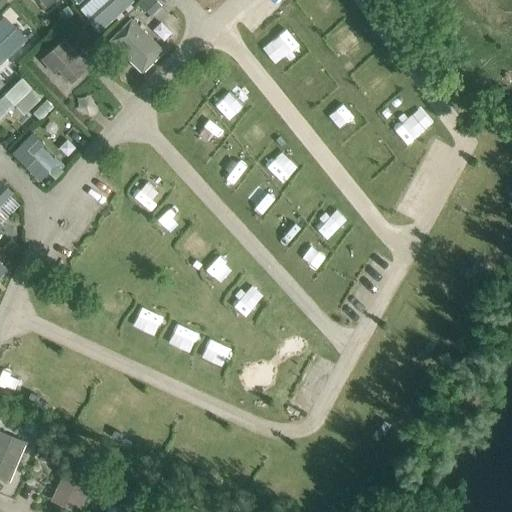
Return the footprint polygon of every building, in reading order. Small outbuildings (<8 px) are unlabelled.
[(133,1),(132,0),(87,0),(79,7),(99,30),(133,1)] [(155,0),(150,0),(142,8),(150,16),(161,5),(155,0)] [(73,14),(67,7),(59,13),(65,21),(73,14)] [(7,14),(0,20),(0,59),(1,61),(28,36),(7,14)] [(134,15),(111,37),(143,71),(166,50),(134,15)] [(43,60),(74,84),(93,61),(62,36),(43,60)] [(15,84),(27,71),(18,62),(5,75),(15,84)] [(369,62),(354,78),(381,102),(395,87),(369,62)] [(25,77),(0,97),(0,118),(17,104),(24,113),(43,98),(25,77)] [(236,128),(257,101),(249,95),(242,104),(233,97),(219,115),(236,128)] [(46,100),(33,113),(41,121),(54,107),(46,100)] [(374,115),(367,108),(360,116),(368,122),(374,115)] [(178,131),(192,144),(205,130),(191,117),(178,131)] [(233,131),(225,124),(219,131),(227,138),(233,131)] [(249,140),(239,130),(227,141),(237,151),(249,140)] [(32,131),(12,153),(41,181),(62,160),(32,131)] [(379,147),(369,138),(362,146),(372,155),(379,147)] [(240,168),(228,181),(242,193),(253,179),(240,168)] [(0,180),(0,226),(24,202),(1,180),(0,180)] [(292,207),(299,201),(292,192),(285,199),(292,207)] [(266,228),(293,256),(304,246),(277,217),(266,228)] [(20,249),(11,241),(3,249),(12,258),(20,249)] [(0,275),(9,267),(0,257),(0,275)] [(241,284),(233,298),(248,308),(257,295),(241,284)] [(110,292),(100,314),(119,324),(130,302),(110,292)] [(41,423),(28,418),(24,428),(37,433),(41,423)] [(0,432),(0,476),(10,481),(26,444),(0,432)] [(52,458),(58,445),(44,438),(38,452),(52,458)] [(76,511),(79,511),(96,477),(69,464),(51,499),(76,511)] [(118,509),(117,511),(150,511),(157,497),(128,485),(118,509)]
